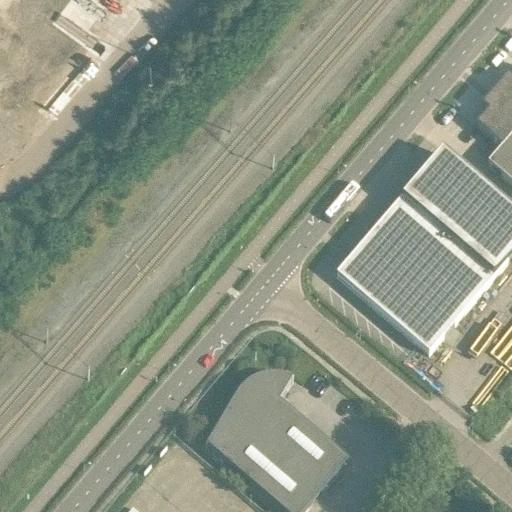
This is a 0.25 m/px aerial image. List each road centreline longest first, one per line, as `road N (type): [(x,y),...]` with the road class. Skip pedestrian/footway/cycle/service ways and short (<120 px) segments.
road 1 (tertiary): [(262,286),(506,0)]
road 2 (residential): [(511,490),(262,286)]
road 3 (tertiary): [(70,511),(262,286)]
